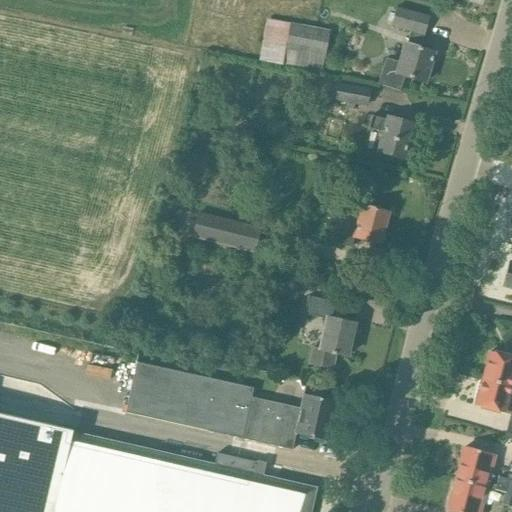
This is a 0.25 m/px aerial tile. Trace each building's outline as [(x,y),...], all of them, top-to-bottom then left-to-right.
[(430,18),(396,8),(391,26),(410,32),(406,45),(405,45),(400,63),(386,58),(377,85),(385,87),(399,90),(404,76),(425,83),(434,53),(419,49),(423,36),(424,36),(430,18)] [(329,32),(290,24),(281,66),(321,74),(329,32)] [(370,90),(338,84),(335,101),(348,104),(347,110),(353,111),(354,105),(367,107),(370,90)] [(385,121),(369,116),(365,128),(381,133),(376,151),(403,159),(413,125),(386,118),(385,121)] [(347,131),(342,146),(354,150),(359,135),(347,131)] [(388,213),(360,205),(356,219),(339,215),(331,242),(351,248),(354,238),(379,245),(388,213)] [(260,229),(197,213),(191,238),(254,254),(260,229)] [(511,263),(509,263),(502,286),(511,288),(511,263)] [(347,356),(354,325),(333,320),(337,303),(307,296),(303,314),(326,319),(320,349),(313,347),(309,364),(333,369),(336,353),(347,356)] [(211,325),(184,319),(179,340),(206,346),(211,325)] [(511,358),(490,352),(482,379),(511,387),(511,358)] [(249,397),(251,392),(135,365),(124,414),(207,432),(240,439),(249,397)] [(511,396),(511,397),(511,394),(511,387),(482,379),(475,406),(511,415),(511,396)] [(249,397),(240,439),(292,451),(296,434),(328,441),(336,403),(303,395),(300,409),(249,397)] [(0,511),(311,511),(317,488),(317,486),(263,474),(266,461),(257,459),(256,461),(217,452),(214,465),(195,460),(72,432),(0,415),(0,511)] [(456,480),(487,488),(495,456),(464,448),(456,480)] [(511,480),(499,477),(495,490),(505,492),(511,494),(511,480)] [(449,511),(480,511),(487,488),(456,480),(447,511),(449,511)] [(504,493),(501,505),(504,506),(511,508),(511,494),(505,492),(504,493)]
